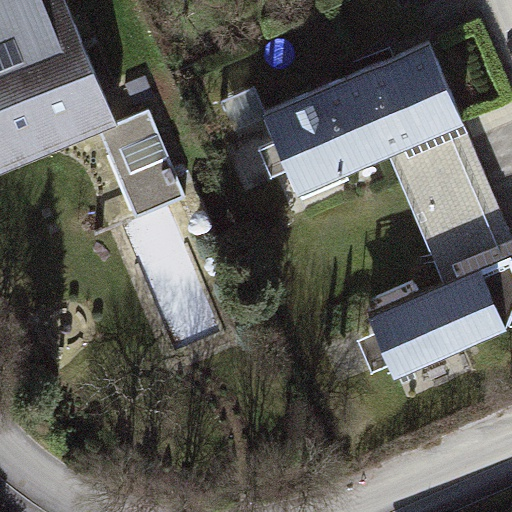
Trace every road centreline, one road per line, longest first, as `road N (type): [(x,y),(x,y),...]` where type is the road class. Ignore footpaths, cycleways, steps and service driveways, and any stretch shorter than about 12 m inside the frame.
road 1 (residential): [(338,511),(511,436)]
road 2 (residential): [(0,443),(10,457),(107,511)]
